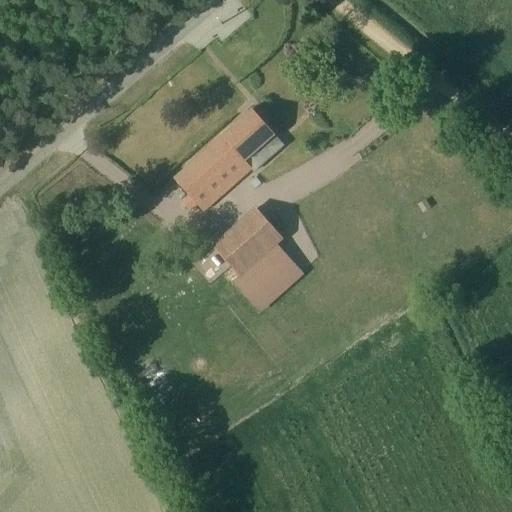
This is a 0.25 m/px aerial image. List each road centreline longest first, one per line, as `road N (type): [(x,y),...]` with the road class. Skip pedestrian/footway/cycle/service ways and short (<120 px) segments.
road 1 (unclassified): [(218,0),(0,184)]
road 2 (track): [(511,143),(331,0)]
